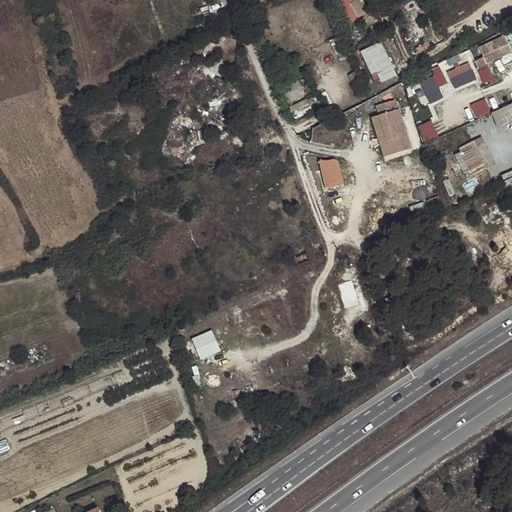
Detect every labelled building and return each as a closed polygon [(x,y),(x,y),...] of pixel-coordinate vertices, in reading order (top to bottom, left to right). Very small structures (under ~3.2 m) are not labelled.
[(367,0),(333,0),(348,27),(375,14),(367,0)] [(476,61),(479,68),(511,52),(511,47),(506,35),(481,47),(485,57),(476,61)] [(379,43),(359,52),(375,86),(394,77),(379,43)] [(476,81),(468,63),(446,72),(454,90),(476,81)] [(444,97),(435,76),(419,84),(428,105),(444,97)] [(306,95),(298,81),(296,82),(294,77),(283,82),(286,88),(281,90),(285,97),(283,98),(287,105),(293,102),(293,101),(299,98),(300,99),(306,95)] [(477,118),(493,112),(487,98),(472,105),(477,118)] [(393,100),(376,105),(379,115),(387,141),(384,142),(389,155),(411,148),(396,102),(393,100)] [(511,104),(493,113),(499,127),(511,120),(511,104)] [(306,116),(302,108),(292,113),(296,121),(306,116)] [(387,141),(379,115),(371,117),(384,157),(389,155),(384,142),(387,141)] [(420,125),(424,141),(438,137),(434,121),(420,125)] [(490,170),(474,143),(461,150),(463,153),(457,156),(468,175),(474,171),(477,177),(490,170)] [(345,184),(339,162),(320,167),(326,189),(345,184)] [(511,177),(502,182),(510,197),(511,195),(511,177)] [(296,257),(306,253),(304,248),(294,252),(296,257)] [(310,261),(306,253),(296,257),(294,252),(292,249),(288,250),(290,254),(284,256),(288,266),(294,264),(296,266),(310,261)] [(307,293),(300,280),(287,285),(293,299),(307,293)] [(354,280),(340,283),(345,307),(360,304),(354,280)] [(202,360),(222,351),(213,330),(192,339),(202,360)] [(7,439),(0,441),(0,452),(11,448),(7,439)]
